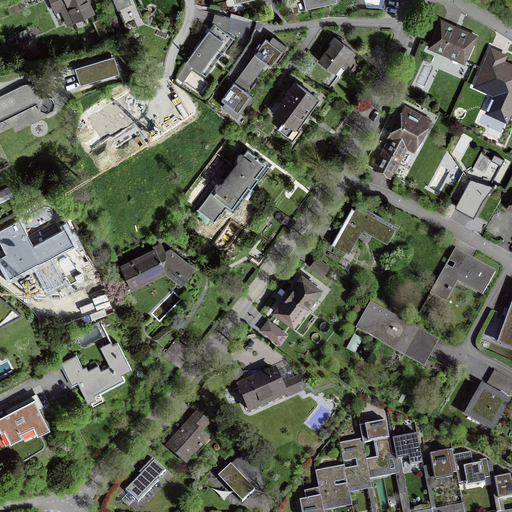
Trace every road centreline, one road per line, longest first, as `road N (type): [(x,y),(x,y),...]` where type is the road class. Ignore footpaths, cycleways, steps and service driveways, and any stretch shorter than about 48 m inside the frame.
road 1 (residential): [(78,500),(184,383),(340,175)]
road 2 (residential): [(340,175),(511,261)]
road 3 (residential): [(340,175),(414,0)]
